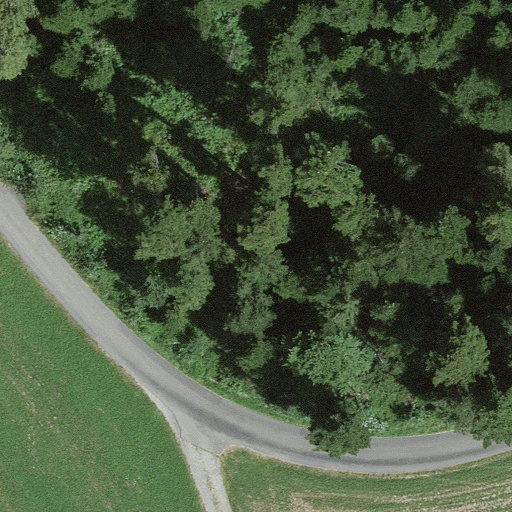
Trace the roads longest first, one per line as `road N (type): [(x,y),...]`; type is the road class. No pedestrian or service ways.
road 1 (residential): [(194,400),(250,430),(317,450),(432,451),(511,432)]
road 2 (residential): [(194,400),(107,325),(0,203)]
